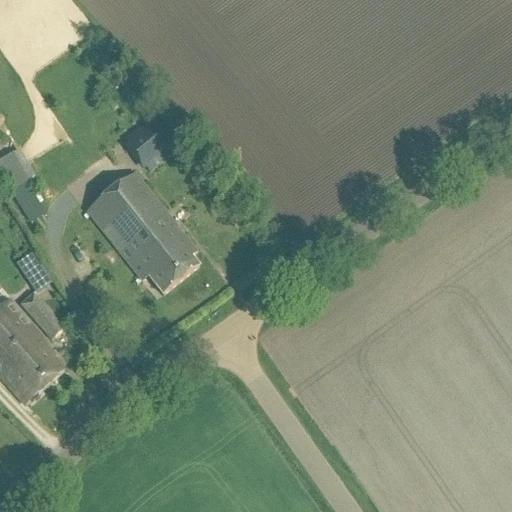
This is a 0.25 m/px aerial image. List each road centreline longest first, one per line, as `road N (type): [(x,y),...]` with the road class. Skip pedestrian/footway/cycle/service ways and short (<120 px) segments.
road 1 (tertiary): [(224,339),(511,131)]
road 2 (tertiary): [(25,511),(127,405),(224,339)]
road 3 (tertiary): [(346,511),(224,339)]
